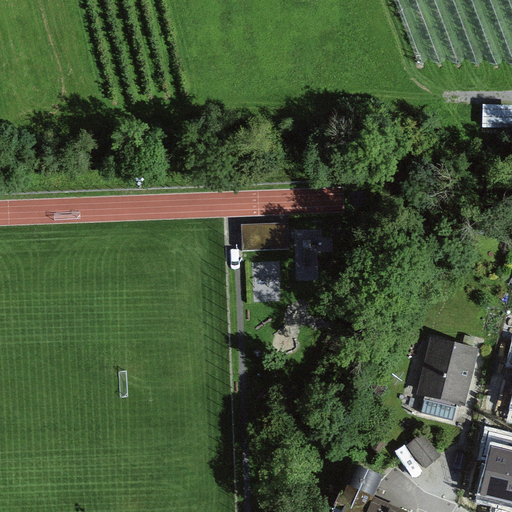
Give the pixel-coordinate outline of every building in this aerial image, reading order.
[(487,125),(511,125),(511,103),(487,104),(487,125)] [(286,225),(243,227),(245,254),(287,252),(286,225)] [(434,342),(422,393),(462,402),(474,352),(434,342)] [(440,460),(423,438),(408,450),(426,472),(432,467),(440,460)] [(397,511),(370,502),(380,474),(357,466),(340,511),(397,511)]
